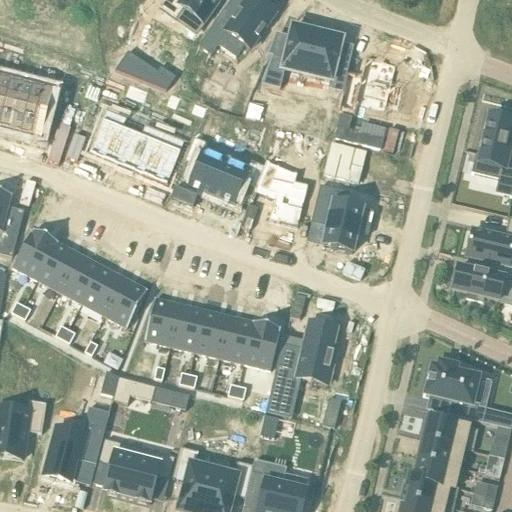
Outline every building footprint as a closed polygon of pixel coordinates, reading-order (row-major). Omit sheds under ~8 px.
[(166,0),(159,11),(175,22),(183,12),(203,26),(218,6),(215,4),(217,0),(166,0)] [(224,12),(198,49),(211,58),(218,49),(235,61),(244,48),(249,52),(275,16),(252,0),(247,0),(234,19),(224,12)] [(272,58),(261,87),(280,92),(284,74),(307,79),(317,36),(306,33),(306,31),(295,28),(295,31),(292,30),(284,61),(272,58)] [(317,36),(307,79),(329,84),(327,92),(342,95),(347,76),(348,71),(336,68),(342,42),(317,36)] [(342,95),(337,115),(355,119),(358,107),(383,113),(382,118),(384,119),(386,110),(398,113),(404,89),(392,87),(396,67),(365,60),(361,79),(347,76),(342,95)] [(477,99),(511,109),(511,83),(484,75),(477,99)] [(0,81),(0,106),(15,110),(21,87),(0,81)] [(21,87),(15,110),(37,116),(40,105),(49,107),(53,95),(21,87)] [(134,101),(139,90),(130,87),(125,98),(134,101)] [(147,94),(139,90),(134,101),(143,105),(147,94)] [(180,100),(171,96),(166,107),(175,111),(180,100)] [(40,105),(37,116),(47,118),(49,107),(40,105)] [(0,106),(0,131),(9,133),(15,110),(0,106)] [(206,110),(195,106),(191,115),(202,119),(206,110)] [(15,110),(9,133),(41,141),(44,129),(34,127),(37,116),(15,110)] [(122,130),(123,131),(127,122),(106,113),(88,156),(108,165),(122,130)] [(37,116),(34,127),(44,129),(47,118),(37,116)] [(339,129),(335,142),(380,154),(383,141),(348,132),(351,120),(340,117),(336,128),(339,129)] [(473,159),(469,179),(498,185),(499,179),(511,181),(511,147),(508,147),(511,126),(484,121),(477,160),(473,159)] [(147,180),(164,137),(144,129),(141,138),(142,138),(128,172),(147,180)] [(142,138),(141,138),(123,131),(122,130),(108,165),(128,172),(142,138)] [(185,145),(164,137),(147,180),(167,188),(185,145)] [(194,142),(184,165),(196,169),(187,189),(211,199),(227,159),(206,151),(208,147),(194,142)] [(227,159),(211,199),(235,209),(243,189),(254,193),(264,170),(250,164),(248,168),(227,159)] [(254,193),(250,204),(252,205),(255,197),(273,204),(268,224),(297,231),(307,190),(294,187),(297,177),(266,165),(264,170),(254,193)] [(319,189),(311,225),(327,229),(325,240),(332,242),(330,250),(352,256),(356,236),(368,239),(374,215),(346,208),(349,196),(319,189)] [(0,195),(0,257),(12,261),(24,214),(8,210),(11,198),(0,195)] [(511,240),(474,231),(467,258),(510,268),(511,260),(511,240)] [(33,233),(11,274),(34,287),(56,245),(33,233)] [(56,245),(34,287),(56,298),(78,257),(56,245)] [(78,257),(56,298),(79,310),(101,269),(78,257)] [(459,271),(454,294),(469,298),(468,302),(484,306),(485,302),(501,305),(506,282),(511,283),(511,268),(493,264),(489,278),(459,271)] [(101,269),(79,310),(101,322),(123,281),(101,269)] [(123,281),(101,322),(124,334),(146,293),(123,281)] [(155,302),(145,348),(170,354),(181,308),(155,302)] [(16,306),(10,316),(17,320),(23,310),(16,306)] [(181,308),(170,354),(195,359),(205,314),(181,308)] [(23,310),(17,320),(24,324),(30,313),(23,310)] [(205,314),(195,359),(219,365),(230,320),(205,314)] [(230,320),(219,365),(244,371),(254,326),(230,320)] [(282,346),(265,415),(286,420),(297,374),(328,381),(335,351),(331,351),(329,350),(329,349),(334,330),(309,325),(303,349),(303,351),(301,351),(282,346)] [(254,326),(244,371),(269,377),(280,332),(254,326)] [(61,329),(55,340),(62,344),(68,333),(61,329)] [(68,333),(62,344),(69,348),(75,337),(68,333)] [(90,345),(84,356),(91,359),(97,349),(90,345)] [(432,369),(425,398),(450,404),(447,417),(482,426),(485,411),(480,409),(480,406),(472,405),(478,380),(455,375),(456,369),(439,365),(437,370),(432,369)] [(156,371),(154,382),(162,384),(164,373),(156,371)] [(113,401),(118,381),(116,380),(106,375),(100,397),(112,400),(113,401)] [(181,376),(178,388),(186,390),(189,378),(181,376)] [(189,378),(186,390),(194,392),(197,380),(189,378)] [(113,401),(112,404),(127,408),(130,399),(151,405),(155,390),(118,381),(113,401)] [(230,388),(227,400),(235,402),(238,390),(230,388)] [(238,390),(235,402),(243,403),(246,392),(238,390)] [(174,395),(170,410),(185,414),(189,399),(174,395)] [(0,410),(0,459),(22,463),(27,435),(41,437),(46,407),(30,405),(28,415),(0,410)] [(56,430),(44,478),(70,485),(74,470),(77,471),(79,463),(96,467),(109,416),(88,410),(82,436),(56,430)] [(511,425),(511,419),(492,415),(489,427),(510,432),(511,425)] [(274,442),(278,422),(265,419),(260,439),(274,442)] [(427,421),(422,442),(473,454),(478,433),(427,421)] [(422,442),(418,461),(459,471),(463,452),(473,454),(422,442)] [(104,443),(98,466),(110,469),(103,494),(105,495),(118,499),(118,498),(127,500),(139,452),(104,443)] [(498,447),(495,459),(504,461),(507,449),(498,447)] [(139,452),(127,500),(135,503),(148,506),(150,507),(156,481),(168,484),(174,461),(139,452)] [(178,456),(172,480),(185,484),(178,511),(203,511),(214,474),(197,469),(199,461),(178,456)] [(490,458),(485,478),(499,481),(504,461),(495,459),(490,458)] [(408,479),(407,480),(454,491),(454,490),(459,471),(418,461),(413,479),(413,480),(408,479)] [(245,499),(243,509),(254,511),(301,511),(306,494),(308,485),(307,485),(305,493),(282,488),(286,470),(264,465),(262,477),(251,474),(251,475),(249,482),(245,499)] [(214,474),(203,511),(229,511),(233,496),(245,499),(249,482),(251,475),(233,470),(231,478),(214,474)] [(407,480),(405,492),(402,491),(401,499),(453,511),(458,491),(454,490),(454,491),(407,480)] [(488,487),(485,498),(495,501),(498,489),(488,487)] [(485,498),(483,510),(490,511),(492,511),(495,501),(485,498)] [(401,499),(399,507),(401,508),(399,511),(453,511),(401,499)]
